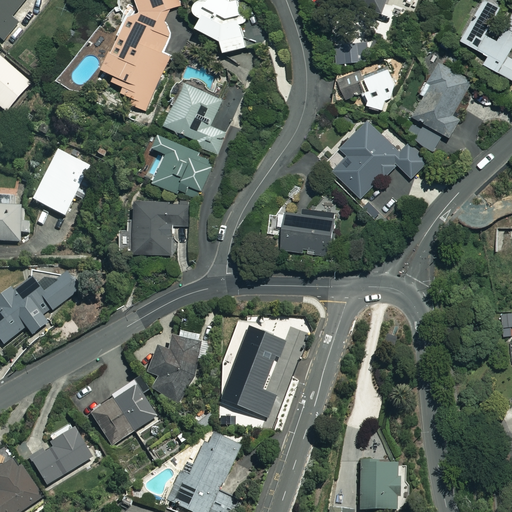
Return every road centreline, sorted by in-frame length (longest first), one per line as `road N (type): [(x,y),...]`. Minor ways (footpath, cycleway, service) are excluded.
road 1 (residential): [(226,287),(236,224),(292,138),(306,100),(303,49),(286,0)]
road 2 (tertiary): [(226,287),(164,305),(0,399)]
road 3 (tertiary): [(351,286),(278,511)]
road 4 (tertiary): [(447,511),(421,325),(397,289)]
road 5 (residential): [(511,142),(430,225),(397,289)]
road 6 (tertiary): [(351,286),(226,287)]
